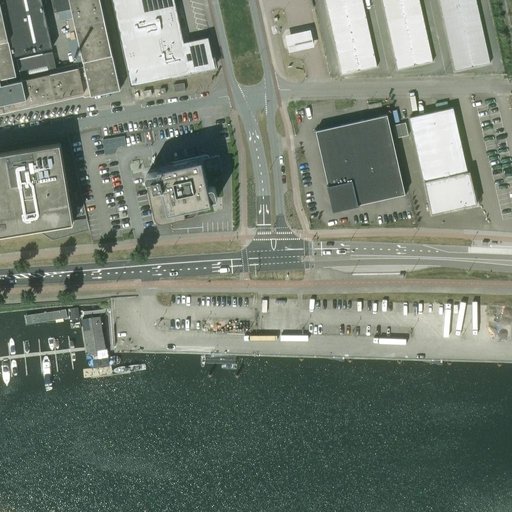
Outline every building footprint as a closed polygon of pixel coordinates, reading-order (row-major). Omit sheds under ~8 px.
[(0,0),(0,104),(4,104),(6,110),(56,99),(55,98),(90,91),(91,95),(120,89),(113,54),(100,0),(69,0),(71,8),(74,18),(67,19),(72,40),(78,39),(84,66),(79,67),(78,63),(57,68),(53,51),(17,59),(22,80),(18,81),(17,75),(12,56),(52,47),(41,0),(0,0)] [(52,0),(55,11),(71,8),(69,0),(52,0)] [(174,0),(112,0),(131,85),(215,67),(208,37),(184,42),(174,0)] [(356,0),(353,1),(344,3),(346,9),(364,6),(362,0),(356,0)] [(400,0),(388,0),(383,1),(384,8),(402,4),(400,0)] [(419,0),(402,4),(403,11),(421,7),(419,0)] [(459,6),(457,0),(451,0),(440,3),(441,9),(459,6)] [(459,6),(460,12),(478,9),(476,2),(459,6)] [(344,3),(327,6),(328,13),(346,9),(344,3)] [(402,4),(384,8),(386,15),(403,11),(402,4)] [(364,6),(346,9),(347,16),(365,12),(364,6)] [(459,6),(441,9),(443,16),(460,12),(459,6)] [(421,7),(403,11),(405,18),(422,14),(421,7)] [(346,9),(328,13),(330,20),(347,16),(346,9)] [(460,12),(462,19),(479,15),(478,9),(460,12)] [(403,11),(386,15),(387,22),(405,18),(403,11)] [(365,12),(347,16),(349,23),(367,19),(365,12)] [(460,12),(443,16),(444,23),(462,19),(460,12)] [(422,14),(405,18),(406,25),(424,21),(422,14)] [(481,22),(479,15),(462,19),(463,26),(481,22)] [(347,16),(330,20),(331,27),(349,23),(347,16)] [(405,18),(387,22),(389,28),(406,25),(405,18)] [(367,19),(349,23),(350,30),(368,26),(367,19)] [(446,30),(463,26),(462,19),(444,23),(446,30)] [(424,21),(406,25),(408,31),(425,28),(424,21)] [(465,33),(482,29),(481,22),(463,26),(465,33)] [(349,23),(331,27),(333,34),(350,30),(349,23)] [(406,25),(389,28),(390,35),(408,31),(406,25)] [(368,26),(350,30),(352,37),(370,33),(368,26)] [(463,26),(446,30),(447,37),(465,33),(463,26)] [(425,28),(408,31),(409,38),(427,34),(425,28)] [(313,46),(309,29),(285,34),(289,51),(313,46)] [(466,40),(484,36),(482,29),(465,33),(466,40)] [(350,30),(333,34),(334,40),(352,37),(350,30)] [(408,31),(390,35),(392,42),(409,38),(408,31)] [(370,33),(352,37),(353,43),(371,39),(370,33)] [(466,40),(465,33),(447,37),(449,44),(466,40)] [(427,34),(409,38),(411,45),(428,41),(427,34)] [(468,47),(485,43),(484,36),(466,40),(468,47)] [(352,37),(334,40),(336,47),(353,43),(352,37)] [(409,38),(392,42),(393,49),(411,45),(409,38)] [(371,39),(353,43),(355,50),(373,46),(371,39)] [(466,40),(449,44),(450,50),(468,47),(466,40)] [(428,41),(411,45),(412,52),(430,48),(428,41)] [(353,43),(336,47),(337,54),(355,50),(353,43)] [(469,53),(487,50),(485,43),(468,47),(469,53)] [(411,45),(393,49),(395,56),(412,52),(411,45)] [(373,46),(355,50),(356,57),(374,53),(373,46)] [(450,50),(452,57),(469,53),(468,47),(450,50)] [(430,48),(412,52),(414,59),(431,55),(430,48)] [(355,50),(337,54),(339,61),(356,57),(355,50)] [(471,60),(488,56),(487,50),(469,53),(471,60)] [(412,52),(395,56),(396,62),(414,59),(412,52)] [(374,53),(356,57),(358,64),(376,60),(374,53)] [(471,60),(469,53),(452,57),(453,64),(471,60)] [(431,55),(414,59),(415,65),(433,62),(431,55)] [(490,63),(488,56),(471,60),(472,67),(490,63)] [(356,57),(339,61),(340,68),(358,64),(356,57)] [(414,59),(396,62),(398,69),(415,65),(414,59)] [(376,60),(358,64),(359,70),(377,67),(376,60)] [(471,60),(453,64),(455,71),(472,67),(471,60)] [(358,64),(340,68),(342,74),(359,70),(358,64)] [(184,83),(173,85),(174,92),(185,90),(184,83)] [(431,214),(476,204),(472,182),(469,172),(467,172),(453,107),(409,117),(431,214)] [(387,114),(341,125),(340,125),(351,171),(398,161),(387,114)] [(405,123),(394,125),(397,138),(408,135),(405,123)] [(399,168),(398,161),(351,171),(340,125),(341,125),(341,124),(316,130),(334,209),(406,193),(400,168),(399,168)] [(103,149),(123,148),(122,137),(102,138),(103,149)] [(0,233),(3,233),(73,222),(60,143),(0,153),(0,233)] [(147,185),(153,215),(154,217),(154,218),(155,219),(156,220),(157,222),(158,222),(159,223),(160,223),(161,224),(163,224),(186,218),(191,217),(194,216),(195,215),(197,213),(198,211),(198,210),(198,207),(197,205),(211,202),(211,200),(217,198),(215,189),(215,188),(214,187),(213,186),(212,186),(211,186),(208,187),(202,160),(201,159),(159,169),(159,171),(148,173),(147,173),(147,174),(146,175),(146,176),(146,177),(147,185)] [(77,322),(77,311),(25,312),(25,323),(77,322)] [(100,317),(81,319),(86,354),(86,353),(105,350),(100,317)] [(237,365),(237,355),(177,355),(177,365),(237,365)]
